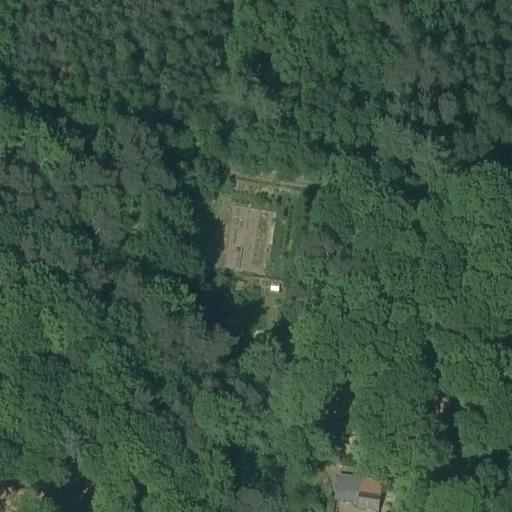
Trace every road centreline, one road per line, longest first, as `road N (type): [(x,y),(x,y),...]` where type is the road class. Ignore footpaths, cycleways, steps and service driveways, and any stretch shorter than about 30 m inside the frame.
road 1 (track): [(0,128),(511,214)]
road 2 (track): [(490,483),(406,421),(306,364)]
